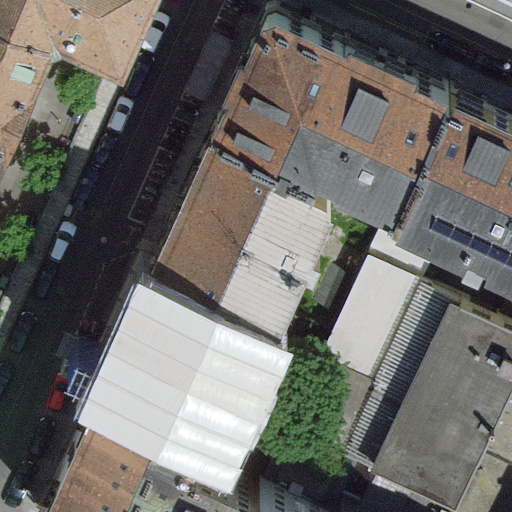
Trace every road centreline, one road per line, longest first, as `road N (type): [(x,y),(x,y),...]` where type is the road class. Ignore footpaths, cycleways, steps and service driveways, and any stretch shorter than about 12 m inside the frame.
road 1 (residential): [(0,477),(205,0)]
road 2 (residential): [(511,53),(396,0)]
